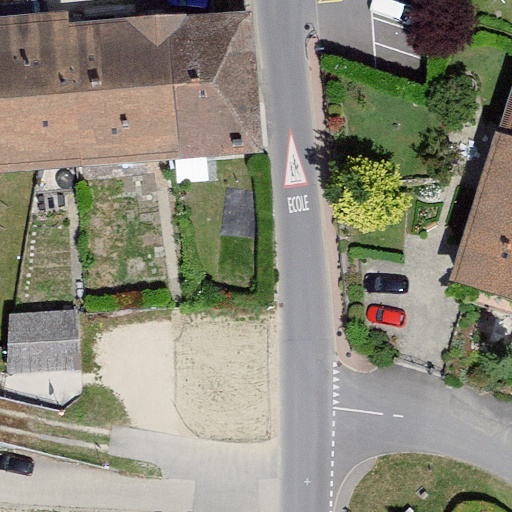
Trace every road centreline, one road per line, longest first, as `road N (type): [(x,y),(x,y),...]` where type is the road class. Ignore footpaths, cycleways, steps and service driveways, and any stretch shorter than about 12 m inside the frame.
road 1 (tertiary): [(278,0),(310,406)]
road 2 (residential): [(310,406),(415,418),(478,437),(511,462)]
